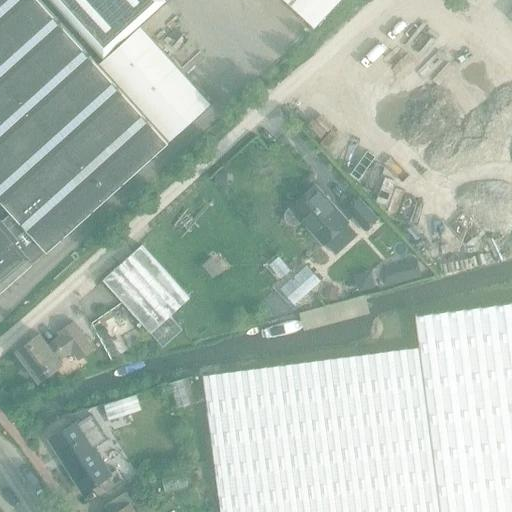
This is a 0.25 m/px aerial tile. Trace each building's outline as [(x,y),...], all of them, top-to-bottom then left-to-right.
[(0,0),(0,201),(11,213),(17,220),(46,253),(123,184),(168,142),(97,65),(98,64),(39,0),(0,0)] [(46,0),(102,61),(139,27),(168,0),(46,0)] [(282,0),(314,29),(340,0),(282,0)] [(97,65),(168,142),(209,104),(139,27),(102,61),(98,64),(97,65)] [(228,173),(216,173),(216,185),(228,185),(228,173)] [(289,207),(290,208),(288,210),(287,213),(286,216),(287,219),(289,222),(291,224),(294,225),(297,225),(301,225),(303,223),(322,244),(348,222),(315,184),(289,207)] [(366,232),(380,219),(359,197),(345,209),(366,232)] [(6,230),(17,220),(11,213),(0,223),(0,222),(0,281),(27,259),(13,242),(15,240),(6,230)] [(142,244),(104,279),(151,334),(171,317),(190,299),(142,244)] [(206,256),(199,262),(212,276),(219,271),(206,256)] [(278,257),(269,265),(281,278),(290,270),(278,257)] [(417,259),(394,265),(399,282),(422,276),(417,259)] [(306,265),(280,289),(294,305),(321,281),(306,265)] [(360,288),(376,284),(372,270),(357,274),(360,288)] [(325,285),(323,297),(337,300),(339,288),(325,285)] [(511,511),(511,304),(415,317),(419,348),(202,377),(219,511),(511,511)] [(171,317),(151,334),(163,346),(182,329),(171,317)] [(77,360),(91,350),(72,323),(58,333),(61,337),(47,347),(38,335),(17,351),(38,380),(60,364),(57,361),(70,351),(77,360)] [(183,379),(170,383),(178,407),(191,403),(183,379)] [(137,395),(104,405),(108,420),(141,409),(137,395)] [(102,493),(122,481),(116,471),(109,475),(77,422),(48,440),(81,493),(97,484),(102,493)] [(186,474),(162,479),(165,492),(188,487),(186,474)] [(131,511),(128,506),(133,503),(126,492),(104,507),(106,511),(131,511)]
